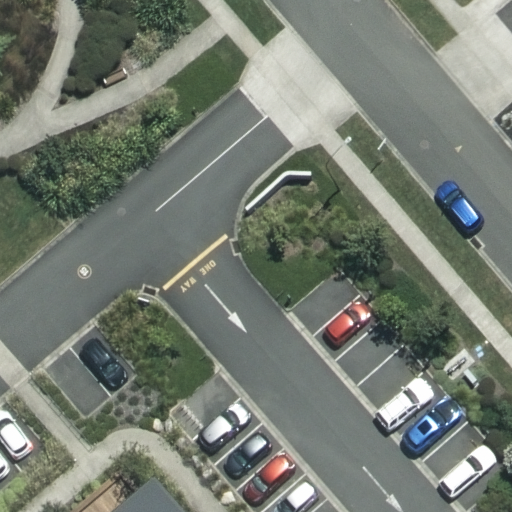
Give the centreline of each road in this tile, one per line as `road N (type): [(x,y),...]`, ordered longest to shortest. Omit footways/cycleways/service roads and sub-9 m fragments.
road 1 (residential): [(423,112),(328,0)]
road 2 (residential): [(511,215),(423,112)]
